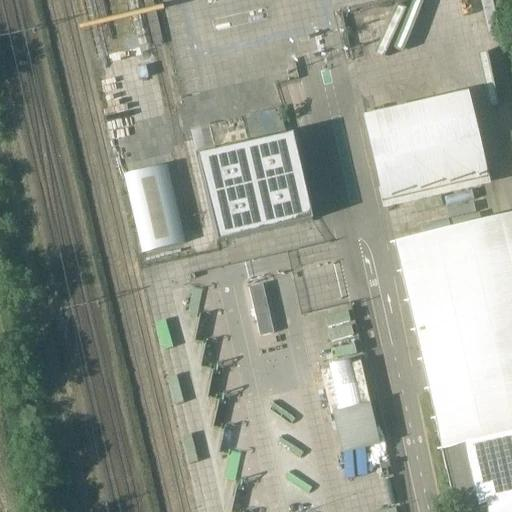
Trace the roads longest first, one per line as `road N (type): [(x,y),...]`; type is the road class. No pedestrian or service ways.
road 1 (unknown): [(353,224),(171,273),(160,301),(207,511)]
road 2 (unknown): [(337,511),(282,312),(366,280)]
